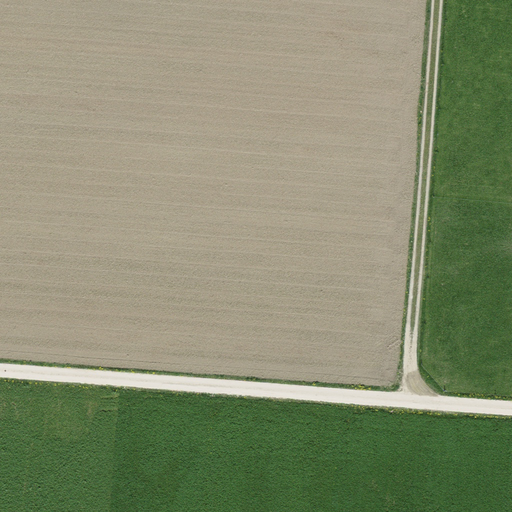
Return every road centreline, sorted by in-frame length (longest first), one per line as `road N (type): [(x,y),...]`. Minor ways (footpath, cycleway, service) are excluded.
road 1 (track): [(413,397),(0,369)]
road 2 (track): [(438,0),(413,397)]
